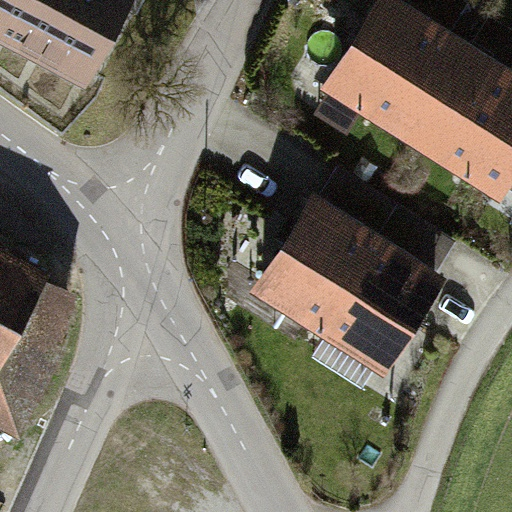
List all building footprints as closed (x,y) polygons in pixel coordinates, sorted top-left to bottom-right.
[(0,0),(0,27),(91,76),(131,0),(0,0)] [(421,142),(481,40),(457,26),(469,5),(460,0),(375,0),(325,85),(335,91),(314,127),(347,147),(368,111),(421,142)] [(511,180),(511,26),(495,17),(481,40),(421,142),(505,192),(511,180)] [(317,324),(324,327),(400,204),(341,168),(328,190),(317,183),(254,285),(277,299),(265,320),(305,345),(317,324)] [(400,204),(324,327),(390,368),(453,267),(445,262),(459,240),(400,204)] [(55,266),(0,236),(0,421),(24,434),(72,343),(63,338),(87,292),(51,274),(55,266)]
